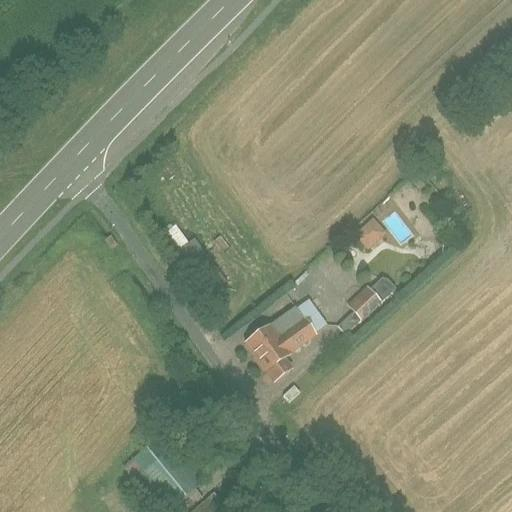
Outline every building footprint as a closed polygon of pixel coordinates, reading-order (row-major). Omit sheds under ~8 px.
[(418,236),(391,202),(375,214),(402,248),(418,236)] [(387,238),(373,222),(355,238),(369,254),(387,238)] [(199,274),(215,264),(201,241),(185,252),(199,274)] [(376,293),(369,288),(352,309),(372,324),(400,289),(387,279),(376,293)] [(352,334),(367,325),(361,315),(346,325),(352,334)] [(248,346),(245,348),(275,386),(293,372),(287,363),(318,339),(305,322),(281,340),(272,328),(248,346)] [(169,511),(179,511),(205,490),(163,441),(132,468),(169,511)]
